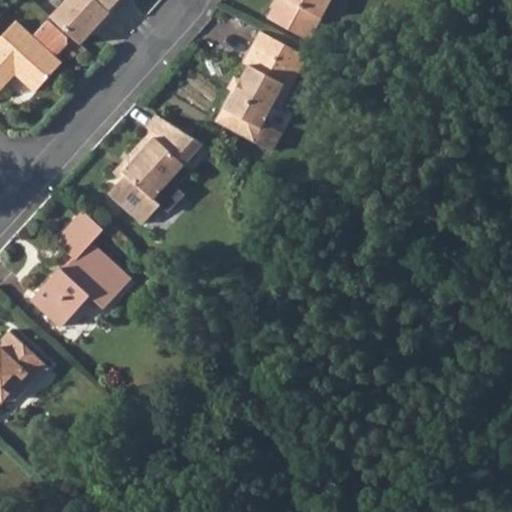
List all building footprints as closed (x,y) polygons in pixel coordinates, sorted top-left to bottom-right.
[(111,6),(104,0),(61,0),(51,12),(81,38),(99,18),(102,21),(114,8),(111,6)] [(278,0),(270,16),(311,38),(331,0),(278,0)] [(0,83),(16,66),(36,84),(62,56),(57,51),(34,31),(16,14),(0,31),(0,83)] [(34,31),(57,51),(66,40),(66,31),(48,15),(34,31)] [(235,90),(231,88),(221,107),(225,109),(218,122),(238,133),(245,119),(261,128),(273,105),(280,109),(302,68),(253,41),(242,61),(249,66),(241,80),(235,90)] [(124,174),(120,179),(107,194),(129,214),(145,195),(150,199),(167,180),(174,186),(210,146),(154,116),(141,128),(147,133),(128,155),(127,166),(122,172),(124,174)] [(245,119),(238,133),(254,142),(261,128),(245,119)] [(104,225),(84,206),(55,237),(74,255),(65,266),(62,263),(32,295),(62,322),(91,292),(103,303),(130,275),(91,238),(104,225)] [(0,403),(8,395),(16,395),(37,373),(39,375),(53,361),(14,325),(2,338),(0,337),(0,403)]
